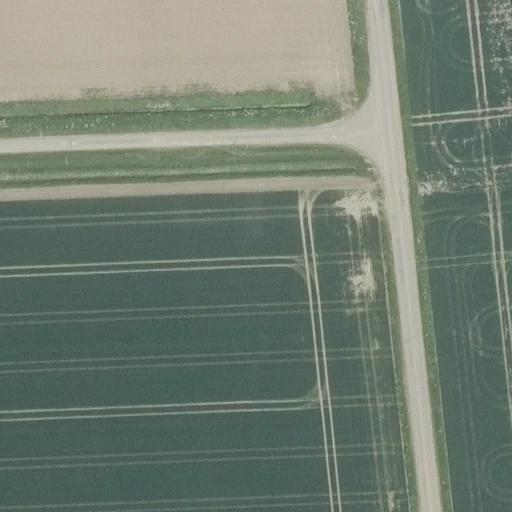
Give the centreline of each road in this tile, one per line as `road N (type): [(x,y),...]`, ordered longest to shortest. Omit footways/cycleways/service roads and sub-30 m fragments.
road 1 (unclassified): [(394,132),(0,148)]
road 2 (tertiary): [(433,511),(394,132)]
road 3 (tertiary): [(394,132),(380,0)]
